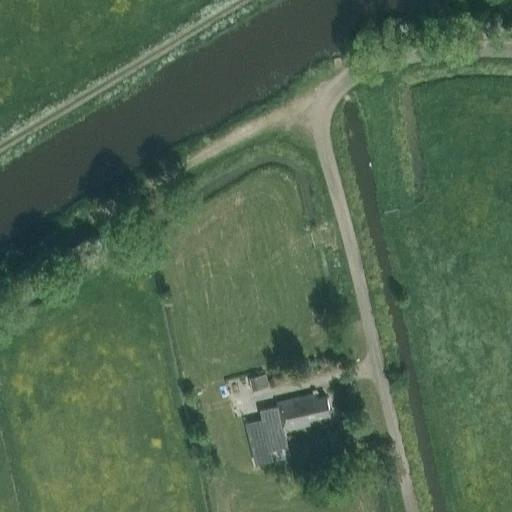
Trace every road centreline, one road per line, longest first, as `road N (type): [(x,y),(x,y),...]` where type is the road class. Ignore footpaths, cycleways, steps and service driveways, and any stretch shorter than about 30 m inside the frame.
road 1 (track): [(411,511),(342,197),(323,145),(326,101)]
road 2 (track): [(241,0),(0,146)]
road 3 (track): [(326,101),(338,77),(375,45),(423,31),(511,40)]
